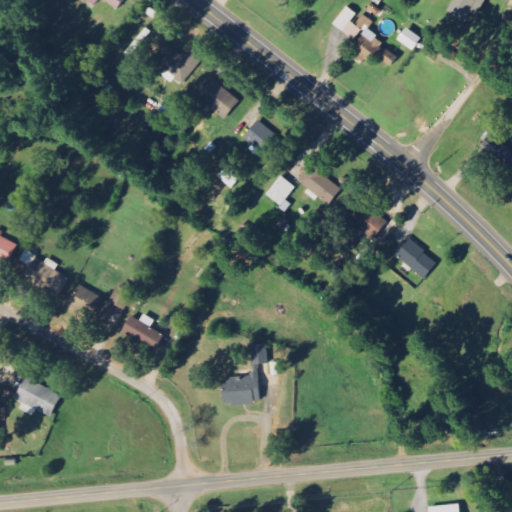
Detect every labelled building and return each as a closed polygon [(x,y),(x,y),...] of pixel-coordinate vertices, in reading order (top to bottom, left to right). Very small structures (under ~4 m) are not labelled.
[(87,0),(96,6),(100,0),(106,0),(119,10),(126,0),(87,0)] [(335,25),(359,43),(354,50),(380,69),(386,61),(392,66),(399,58),(383,46),(386,42),(370,30),(375,22),(365,14),(358,24),(354,21),(359,14),(349,6),(335,25)] [(424,38),(408,27),(400,40),(415,50),(424,38)] [(209,54),(196,44),(186,57),(168,43),(156,58),(187,82),(209,54)] [(228,118),(242,101),(211,75),(197,92),(228,118)] [(128,97),(117,89),(105,105),(116,113),(128,97)] [(246,137),(267,153),(280,136),(259,120),(246,137)] [(511,166),(511,148),(491,135),(483,147),(511,166)] [(301,181),(331,205),(344,189),(314,165),(301,181)] [(268,194),(283,206),(298,188),(283,176),(268,194)] [(355,212),(351,216),(377,238),(390,223),(372,208),(363,219),(355,212)] [(0,257),(11,262),(20,242),(0,234),(0,257)] [(429,278),(440,260),(407,239),(396,257),(429,278)] [(62,296),(73,276),(26,252),(22,261),(31,266),(25,277),(62,296)] [(110,321),(120,297),(132,303),(136,293),(119,286),(113,300),(79,286),(71,305),(110,321)] [(157,320),(146,315),(143,321),(133,316),(124,334),(158,350),(166,334),(153,328),(157,320)] [(253,345),(254,377),(224,379),(225,406),(262,404),(260,364),(271,364),(270,344),(253,345)] [(17,400),(54,417),(64,395),(28,378),(17,400)]
